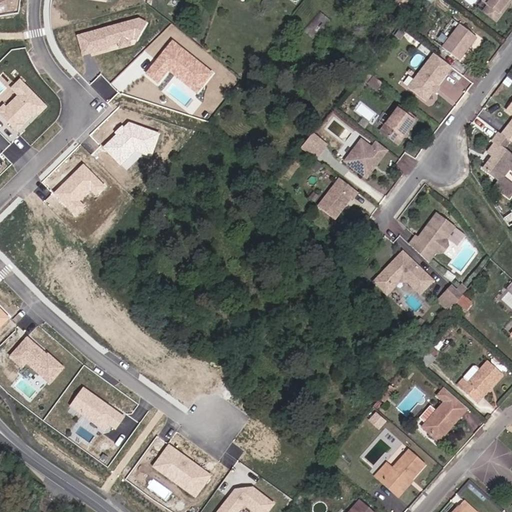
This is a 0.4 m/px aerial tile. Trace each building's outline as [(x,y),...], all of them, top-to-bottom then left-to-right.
[(397,0),(395,4),(407,13),(417,0),(397,0)] [(509,0),(483,0),(481,3),(487,8),(482,14),(493,22),(498,15),(496,14),(506,1),(508,3),(509,0)] [(506,1),(496,14),(498,15),(508,3),(506,1)] [(73,38),(77,57),(100,52),(99,48),(114,45),(125,43),(130,41),(134,44),(143,30),(133,24),(73,38)] [(457,25),(452,32),(440,48),(457,61),(474,38),(457,25)] [(452,32),(444,26),(432,41),(440,48),(452,32)] [(125,43),(114,45),(116,53),(127,51),(125,43)] [(199,90),(208,78),(168,47),(142,79),(154,88),(165,74),(168,74),(187,89),(191,84),(199,90)] [(449,67),(432,54),(407,90),(424,102),(431,91),(429,90),(432,86),(434,87),(449,67)] [(185,91),(187,89),(168,74),(166,76),(185,91)] [(373,91),(378,84),(370,78),(365,84),(373,91)] [(1,106),(0,107),(0,116),(15,132),(21,126),(20,125),(32,113),(35,115),(43,107),(18,81),(9,89),(16,96),(4,109),(1,106)] [(193,97),(199,90),(191,84),(185,91),(193,97)] [(511,98),(503,110),(511,116),(511,120),(510,120),(506,126),(511,130),(511,98)] [(414,122),(398,109),(378,132),(395,146),(414,122)] [(127,126),(103,149),(118,165),(133,151),(148,157),(156,137),(127,126)] [(507,142),(496,133),(490,142),(492,144),(485,154),(490,158),(480,170),(496,182),(491,188),(506,200),(511,192),(511,188),(500,179),(507,170),(511,174),(511,158),(501,150),(507,142)] [(309,134),(297,149),(311,159),(322,145),(309,134)] [(358,142),(343,164),(365,179),(385,151),(375,143),(369,150),(358,142)] [(63,184),(52,195),(73,216),(81,208),(75,202),(87,190),(93,197),(101,188),(81,167),(68,180),(69,182),(65,186),(63,184)] [(357,194),(339,180),(317,208),(334,221),(350,200),(352,201),(357,194)] [(454,228),(436,215),(418,240),(415,237),(409,246),(428,264),(436,254),(437,255),(443,254),(448,247),(447,241),(446,240),(454,228)] [(433,283),(403,254),(380,277),(393,290),(400,282),(406,282),(420,296),(433,283)] [(461,296),(451,287),(442,296),(450,305),(446,309),(449,312),(453,307),(459,299),(461,296)] [(469,306),(459,299),(453,307),(463,314),(469,306)] [(24,340),(8,358),(19,369),(23,364),(47,385),(60,370),(44,356),(43,358),(40,355),(41,354),(24,340)] [(414,357),(425,367),(429,362),(418,352),(414,357)] [(421,371),(425,367),(414,357),(410,361),(421,371)] [(458,384),(453,390),(470,404),(476,397),(479,400),(497,378),(483,366),(463,387),(458,384)] [(120,419),(80,390),(67,408),(101,432),(105,426),(112,431),(120,419)] [(433,441),(441,431),(443,433),(461,412),(436,392),(431,399),(439,406),(419,429),(433,441)] [(166,448),(150,469),(192,500),(208,478),(166,448)] [(383,480),(398,495),(423,469),(407,454),(391,472),(385,466),(373,480),(378,485),(383,480)] [(383,480),(378,485),(394,500),(398,495),(383,480)] [(233,491),(215,511),(235,511),(241,505),(249,511),(268,511),(272,507),(250,489),(233,491)]
